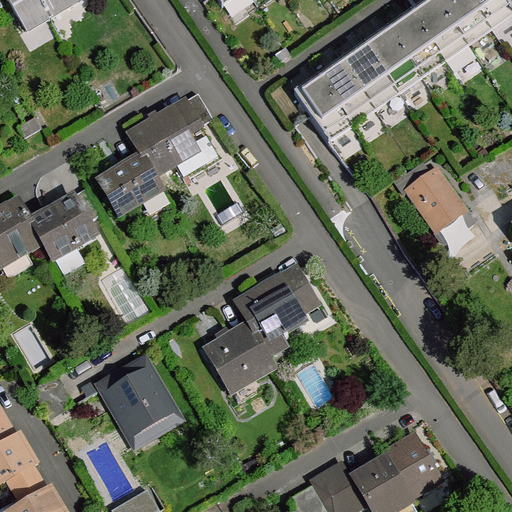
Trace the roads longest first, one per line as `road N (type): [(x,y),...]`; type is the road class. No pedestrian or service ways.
road 1 (residential): [(154,0),(506,511)]
road 2 (residential): [(362,228),(511,445)]
